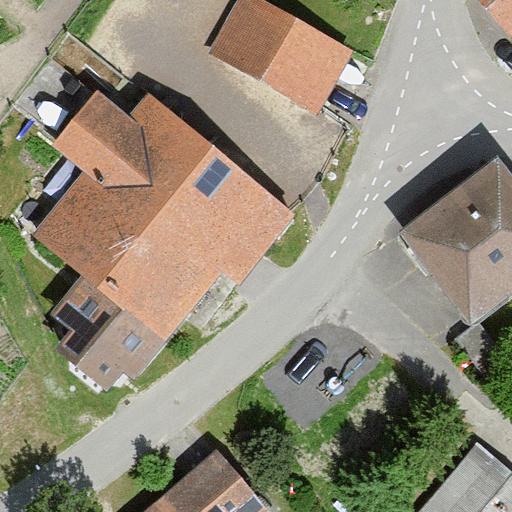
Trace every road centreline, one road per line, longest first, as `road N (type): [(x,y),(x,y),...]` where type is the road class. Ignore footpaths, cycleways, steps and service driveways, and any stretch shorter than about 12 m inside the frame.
road 1 (residential): [(31,511),(116,455),(263,330),(410,172)]
road 2 (residential): [(441,0),(410,172)]
